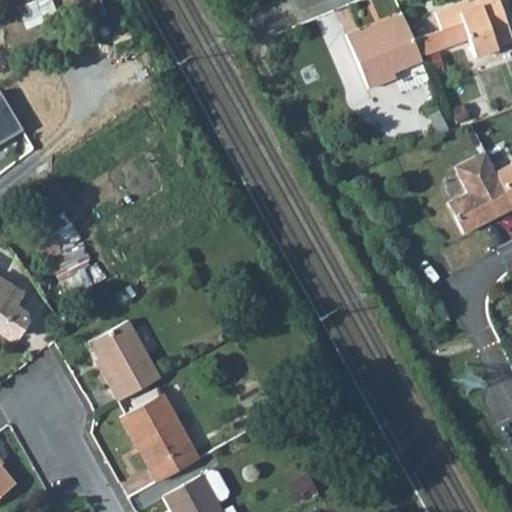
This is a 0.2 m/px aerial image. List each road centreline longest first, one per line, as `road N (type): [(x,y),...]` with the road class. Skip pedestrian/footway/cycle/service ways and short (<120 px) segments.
road 1 (residential): [(511,258),(466,287),(470,313),(511,397)]
road 2 (residential): [(43,390),(111,511)]
